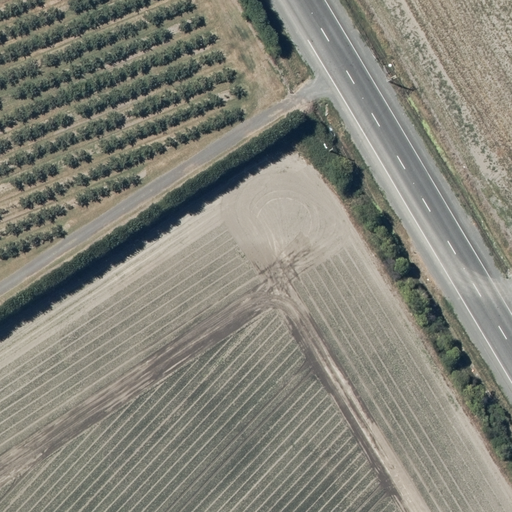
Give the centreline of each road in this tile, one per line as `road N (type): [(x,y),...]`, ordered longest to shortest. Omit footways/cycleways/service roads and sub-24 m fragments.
road 1 (unknown): [(0,344),(230,204),(286,206),(334,241),(503,511)]
road 2 (unknown): [(0,299),(345,69)]
road 3 (secondary): [(511,350),(303,0)]
